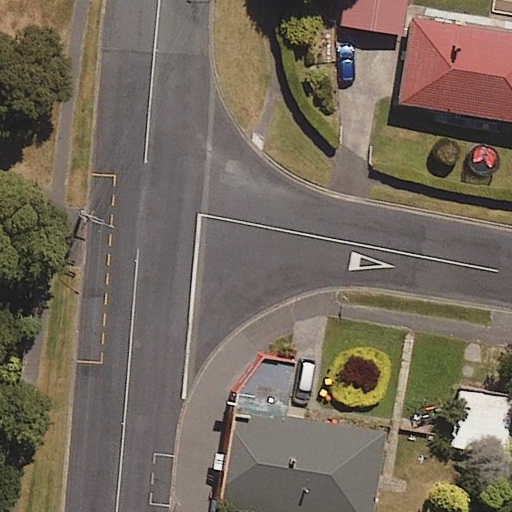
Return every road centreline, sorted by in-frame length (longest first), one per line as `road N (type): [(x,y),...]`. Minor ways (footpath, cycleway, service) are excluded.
road 1 (residential): [(511,268),(138,206)]
road 2 (tertiary): [(138,206),(117,511)]
road 3 (tertiary): [(157,0),(138,206)]
